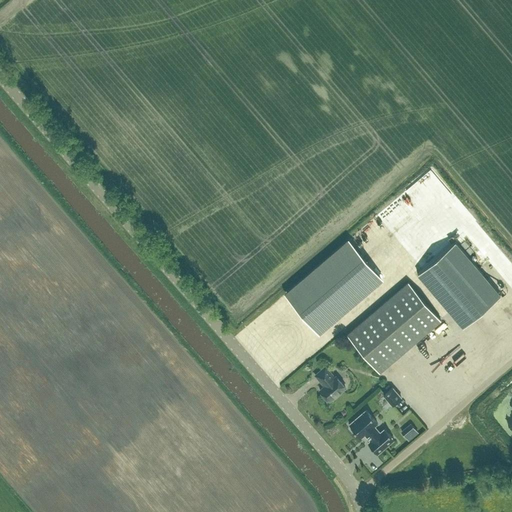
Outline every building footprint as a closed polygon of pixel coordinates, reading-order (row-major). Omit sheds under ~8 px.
[(348,240),(287,293),(319,331),(381,278),(348,240)] [(501,294),(455,241),(417,273),(463,327),(501,294)] [(440,320),(408,282),(347,334),(379,372),(440,320)] [(486,331),(491,327),(483,317),(478,321),(486,331)] [(428,338),(440,328),(437,325),(425,334),(428,338)] [(281,367),(271,375),(280,388),(291,380),(281,367)] [(333,378),(324,367),(314,375),(324,386),(319,390),(328,401),(344,388),(335,377),(333,378)] [(401,397),(392,387),(384,394),(393,405),(401,397)] [(377,423),(366,409),(350,424),(351,425),(351,428),(354,431),(356,431),(361,437),(366,433),(372,440),(368,443),(377,453),(394,439),(384,428),(380,432),(374,425),(377,423)]
